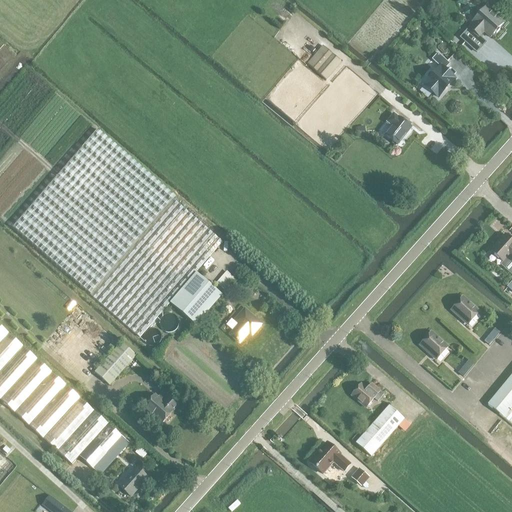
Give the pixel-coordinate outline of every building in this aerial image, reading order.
[(286,18),(291,12),(276,0),(273,0),(270,5),(286,18)] [(469,29),(461,38),(466,43),(474,34),(479,38),(487,29),(494,35),(495,34),(496,35),(500,30),(499,29),(503,24),(485,8),(472,23),(474,24),(469,29)] [(324,46),(307,64),(324,80),(341,62),(324,46)] [(438,99),(454,80),(444,71),(450,65),(437,54),(432,61),(440,69),(424,86),(438,99)] [(406,134),(411,128),(398,118),(398,119),(393,115),(387,123),(392,127),(385,136),(397,145),(405,133),(406,134)] [(195,273),(222,243),(97,134),(14,229),(139,338),(169,303),(195,326),(221,296),(195,273)] [(511,242),(505,236),(490,252),(495,257),(496,262),(501,261),(502,263),(500,265),(511,275),(511,281),(507,287),(511,291),(511,242)] [(225,289),(235,278),(227,270),(217,281),(225,289)] [(467,326),(478,314),(462,299),(451,311),(467,326)] [(260,325),(244,311),(235,321),(239,325),(230,336),(238,344),(248,333),(251,336),(260,325)] [(0,399),(72,465),(80,456),(94,469),(104,458),(111,464),(117,457),(118,458),(131,444),(0,325),(0,399)] [(490,344),(499,330),(494,327),(485,340),(490,344)] [(436,361),(447,349),(430,334),(419,346),(436,361)] [(110,386),(137,356),(121,343),(94,373),(110,386)] [(469,359),(459,372),(464,376),(474,363),(469,359)] [(511,376),(487,407),(511,427),(511,376)] [(361,385),(352,396),(366,408),(374,399),(378,402),(384,395),(371,385),(367,390),(361,385)] [(155,396),(144,408),(161,423),(178,405),(169,397),(163,392),(158,398),(155,396)] [(370,458),(403,421),(388,407),(355,444),(370,458)] [(331,464),(341,473),(348,466),(338,457),(338,456),(325,444),(319,451),(319,452),(315,456),(308,464),(321,476),(331,464)] [(130,499),(147,480),(135,469),(118,487),(130,499)] [(368,478),(359,470),(352,478),(361,486),(368,478)] [(270,484),(260,495),(278,511),(282,511),(288,506),(294,511),(301,503),(282,486),(278,491),(276,489),(270,484)] [(69,511),(50,497),(43,505),(51,511),(69,511)]
